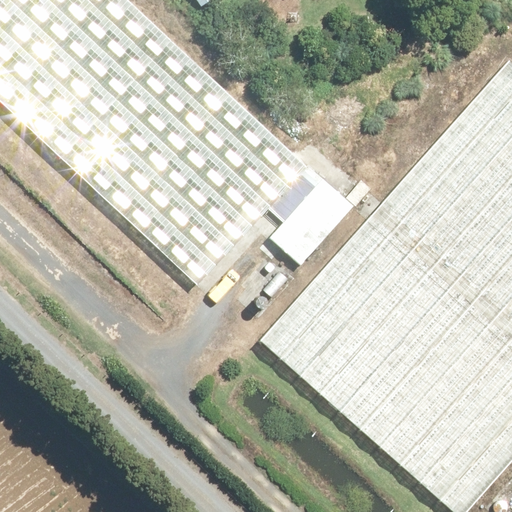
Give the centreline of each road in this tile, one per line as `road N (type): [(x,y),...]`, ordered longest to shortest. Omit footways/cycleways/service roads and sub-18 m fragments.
road 1 (unknown): [(0,257),(269,511)]
road 2 (unknown): [(0,337),(192,511)]
